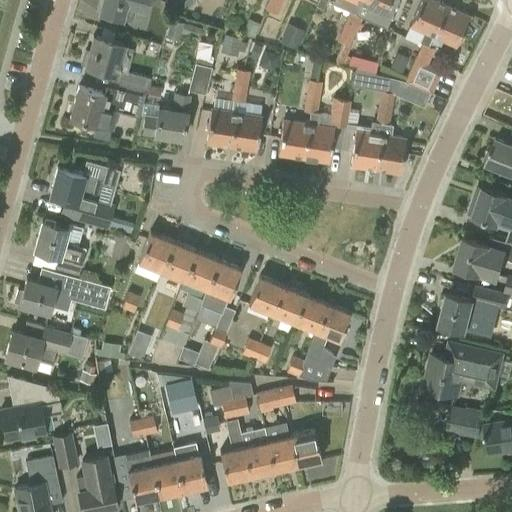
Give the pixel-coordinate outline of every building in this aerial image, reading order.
[(102,0),(99,12),(121,18),(130,21),(134,8),(145,11),(147,0),(102,0)] [(282,0),(267,0),(263,8),(276,14),(282,0)] [(318,0),(316,6),(322,8),(325,0),(318,0)] [(360,0),(359,3),(354,13),(361,16),(386,27),(397,0),(360,0)] [(438,0),(419,0),(408,24),(423,31),(418,41),(421,43),(404,81),(409,84),(431,94),(441,70),(427,64),(434,48),(428,45),(432,35),(446,3),(438,0)] [(456,45),(469,13),(446,3),(432,35),(456,45)] [(336,41),(342,43),(354,14),(349,11),(336,41)] [(354,13),(342,43),(349,46),(355,31),(361,16),(354,13)] [(183,22),(171,19),(166,36),(178,40),(183,22)] [(243,33),(254,37),(258,27),(247,22),(243,33)] [(279,42),(296,49),(301,36),(285,28),(279,42)] [(241,37),(224,33),(221,45),(238,49),(241,37)] [(93,35),(88,50),(84,49),(80,63),(84,64),(84,66),(116,75),(117,70),(125,72),(126,73),(127,71),(132,53),(123,50),(124,44),(93,35)] [(254,44),(250,54),(257,57),(261,47),(254,44)] [(279,66),(280,49),(264,48),(263,65),(279,66)] [(188,90),(205,94),(213,56),(196,53),(188,90)] [(390,67),(401,72),(406,61),(395,56),(390,67)] [(236,68),(234,80),(240,81),(239,85),(245,86),(248,70),(236,68)] [(125,72),(121,88),(144,94),(148,77),(127,71),(126,73),(125,72)] [(374,89),(380,90),(378,102),(384,103),(384,107),(391,109),(394,92),(387,91),(389,77),(377,74),(374,89)] [(389,77),(387,91),(394,92),(403,96),(409,84),(404,81),(389,77)] [(312,92),(311,97),(318,98),(321,81),(308,79),(306,91),(312,92)] [(243,101),(245,86),(239,85),(240,81),(234,80),(231,99),(243,101)] [(78,85),(73,101),(71,101),(67,114),(70,115),(69,118),(95,125),(92,136),(107,140),(111,128),(113,129),(118,112),(138,117),(144,94),(121,88),(103,83),(101,91),(78,85)] [(303,111),(310,112),(316,113),(316,111),(318,98),(311,97),(312,92),(306,91),(303,111)] [(154,133),(183,138),(187,111),(189,95),(173,93),(170,109),(158,107),(157,115),(144,114),(141,133),(153,135),(154,133)] [(330,120),(334,121),(346,123),(349,99),(332,97),(330,110),(331,110),(330,120)] [(378,102),(375,122),(382,123),(388,124),(391,109),(384,107),(384,103),(378,102)] [(210,107),(205,141),(206,141),(230,145),(235,111),(213,107),(210,107)] [(235,111),(230,145),(254,148),(254,149),(255,149),(258,132),(261,115),(235,111)] [(328,160),(333,125),(317,123),(319,111),(316,111),(316,113),(310,112),(309,122),(307,121),(302,156),(327,159),(326,160),(328,160)] [(280,134),(277,152),(302,156),(307,121),(282,117),(280,134)] [(351,149),(349,163),(350,164),(350,163),(375,167),(380,133),(382,123),(375,122),(372,121),(370,131),(354,129),(351,149)] [(380,133),(375,167),(399,171),(400,171),(403,152),(405,137),(391,135),(393,124),(388,124),(382,123),(380,133)] [(511,144),(495,137),(486,162),(511,172),(511,144)] [(96,199),(102,179),(56,167),(48,195),(61,199),(57,213),(106,227),(112,204),(96,199)] [(473,199),(468,212),(473,214),(472,215),(497,223),(499,218),(511,222),(505,241),(504,241),(508,242),(511,243),(511,197),(507,195),(482,186),(477,200),(473,199)] [(114,227),(129,231),(132,221),(117,217),(114,227)] [(34,249),(57,255),(54,268),(77,274),(84,248),(77,245),(82,227),(68,223),(67,227),(41,220),(34,249)] [(147,237),(137,260),(161,269),(173,240),(149,230),(147,237)] [(118,232),(116,240),(130,244),(132,237),(118,232)] [(463,237),(454,266),(478,273),(477,275),(496,280),(508,242),(504,241),(505,241),(489,236),(486,244),(463,237)] [(173,240),(161,269),(184,279),(196,249),(173,240)] [(196,249),(184,279),(206,287),(218,258),(196,249)] [(240,267),(218,258),(206,287),(201,298),(197,310),(196,310),(194,317),(215,325),(209,341),(220,346),(234,309),(225,305),(241,267),(240,266),(240,267)] [(18,304),(47,312),(49,306),(67,311),(71,298),(104,307),(110,285),(81,277),(57,271),(53,285),(26,277),(23,289),(17,288),(14,300),(19,302),(18,304)] [(511,274),(507,273),(503,292),(509,293),(511,293),(511,274)] [(259,275),(248,303),(270,312),(281,284),(259,275)] [(281,284),(270,312),(293,321),(304,293),(281,284)] [(439,324),(465,330),(469,316),(493,321),(496,307),(505,309),(509,293),(503,292),(475,285),(471,299),(446,292),(439,324)] [(132,311),(139,295),(127,290),(121,306),(132,311)] [(187,333),(194,317),(196,310),(197,310),(201,298),(187,293),(182,305),(184,306),(182,312),(172,308),(162,332),(160,335),(159,338),(181,347),(182,346),(187,333)] [(315,330),(326,302),(304,293),(293,321),(315,330)] [(326,302),(315,330),(303,359),(297,374),(307,379),(324,380),(330,366),(334,355),(322,344),(326,334),(338,339),(349,311),(326,302)] [(4,356),(34,365),(36,359),(51,363),(55,350),(65,352),(81,357),(86,337),(71,332),(43,325),(39,337),(11,329),(4,356)] [(252,357),(259,341),(248,336),(241,353),(252,357)] [(117,341),(112,344),(108,343),(104,339),(97,339),(95,355),(122,358),(123,351),(127,342),(117,341)] [(430,353),(422,387),(457,395),(460,381),(495,389),(499,375),(510,377),(511,367),(511,361),(502,359),(504,352),(447,339),(443,356),(430,353)] [(146,347),(131,341),(127,352),(141,358),(146,347)] [(252,357),(263,362),(269,345),(259,341),(252,357)] [(192,364),(197,352),(182,346),(181,347),(177,358),(192,364)] [(296,375),(297,374),(303,359),(292,354),(285,370),(296,375)] [(100,370),(112,368),(110,358),(98,360),(100,370)] [(94,366),(86,364),(84,371),(81,370),(78,380),(92,384),(95,373),(92,373),(94,366)] [(165,383),(171,410),(196,405),(190,377),(165,383)] [(61,411),(56,387),(25,379),(29,403),(0,407),(0,408),(5,438),(45,431),(42,415),(61,411)] [(249,382),(228,381),(228,385),(236,415),(248,412),(244,396),(252,394),(251,393),(249,382)] [(291,384),(279,386),(283,404),(294,401),(294,399),(291,384)] [(228,385),(209,390),(213,406),(221,404),(224,417),(236,415),(228,385)] [(279,386),(255,392),(260,411),(272,409),(272,406),(283,404),(279,386)] [(483,409),(466,406),(465,407),(450,405),(445,431),(478,437),(483,409)] [(144,433),(156,431),(152,414),(140,417),(144,433)] [(140,417),(128,420),(132,436),(144,433),(140,417)] [(221,458),(226,480),(250,474),(240,432),(236,417),(225,420),(231,448),(219,451),(221,458)] [(511,420),(486,424),(490,452),(511,449),(511,420)] [(273,469),(267,440),(254,443),(251,429),(240,432),(250,474),(273,469)] [(321,458),(314,429),(290,435),(297,463),(321,458)] [(75,462),(69,432),(53,436),(59,465),(75,462)] [(297,463),(290,435),(267,440),(273,469),(297,463)] [(6,453),(10,471),(24,468),(20,450),(6,453)] [(206,484),(199,452),(174,458),(182,490),(206,484)] [(14,487),(19,511),(50,511),(44,482),(57,479),(52,454),(25,460),(30,484),(14,487)] [(81,508),(82,511),(83,511),(116,505),(104,454),(81,459),(85,474),(75,476),(81,508)] [(182,490),(174,458),(151,464),(158,496),(182,490)] [(127,469),(134,501),(158,496),(151,464),(127,469)]
